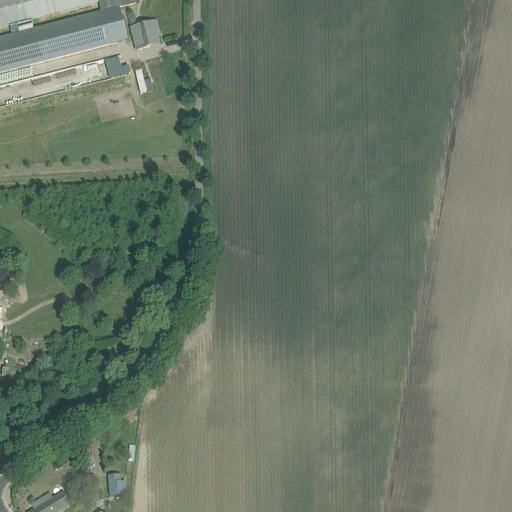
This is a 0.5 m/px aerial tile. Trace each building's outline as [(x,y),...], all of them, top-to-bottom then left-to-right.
[(12,35),(0,38),(0,73),(110,45),(107,30),(105,25),(123,20),(119,8),(132,5),(136,4),(134,0),(110,0),(99,3),(101,12),(34,29),(12,35)] [(0,0),(0,29),(76,9),(99,3),(110,0),(0,0)] [(157,22),(147,24),(131,29),(137,51),(150,47),(160,45),(158,36),(160,35),(157,22)] [(19,25),(12,27),(13,34),(21,32),(19,25)] [(110,79),(131,74),(129,66),(121,68),(108,72),(110,79)] [(153,91),(151,80),(144,81),(143,70),(136,71),(140,93),(153,91)] [(70,479),(75,477),(69,466),(65,468),(70,479)] [(36,480),(42,489),(58,478),(53,470),(36,480)] [(121,475),(108,476),(110,497),(126,496),(125,482),(121,482),(121,475)] [(53,499),(50,494),(35,503),(38,508),(31,511),(58,511),(71,505),(63,493),(53,499)]
